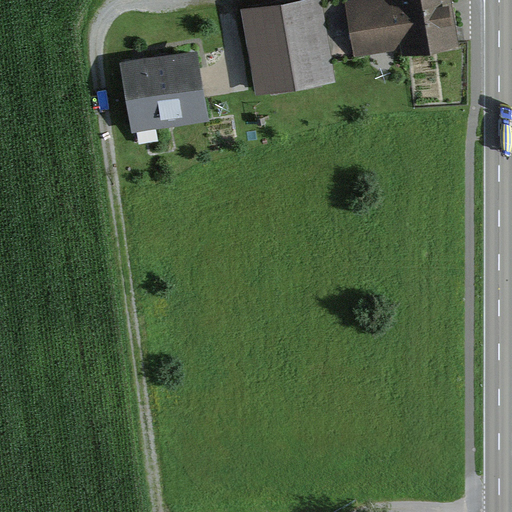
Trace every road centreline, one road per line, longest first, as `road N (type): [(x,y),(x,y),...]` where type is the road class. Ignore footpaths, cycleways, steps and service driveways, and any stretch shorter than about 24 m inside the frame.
road 1 (track): [(222,0),(207,7),(107,7),(154,511)]
road 2 (secondary): [(499,0),(499,511)]
